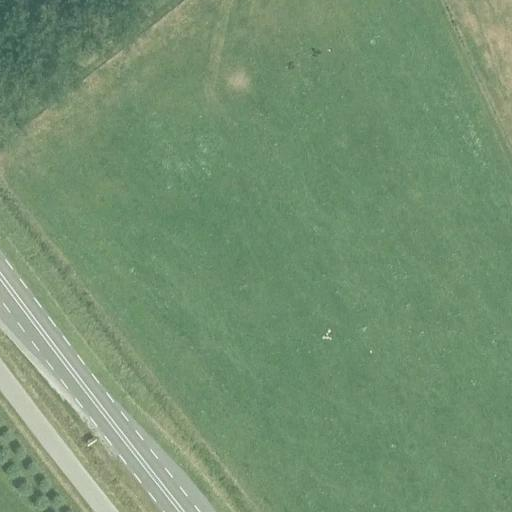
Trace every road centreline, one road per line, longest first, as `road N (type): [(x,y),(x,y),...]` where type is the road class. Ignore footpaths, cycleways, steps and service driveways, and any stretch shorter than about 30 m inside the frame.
road 1 (primary): [(181,511),(0,278)]
road 2 (unclassified): [(103,511),(0,380)]
